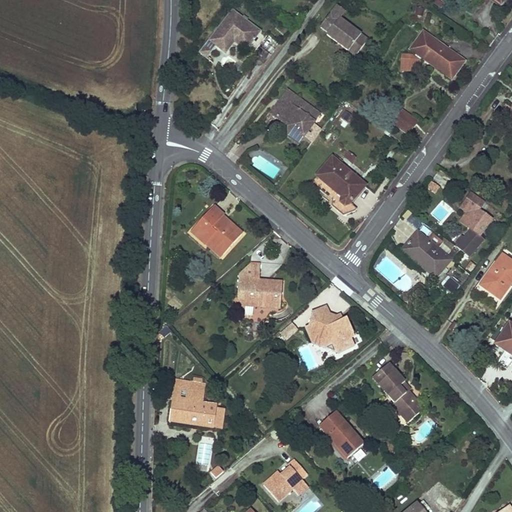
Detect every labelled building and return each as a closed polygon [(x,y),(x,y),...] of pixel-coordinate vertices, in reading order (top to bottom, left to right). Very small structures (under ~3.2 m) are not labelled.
[(439,0),(437,0),(435,3),(442,9),(445,4),(439,0)] [(360,34),(339,18),(344,11),(337,5),(320,27),(328,33),(326,35),(356,56),(361,48),(354,43),(360,34)] [(231,10),(208,42),(215,47),(220,51),(226,43),(229,45),(235,37),(249,47),(260,31),(231,10)] [(431,62),(452,78),(464,61),(423,31),(410,50),(415,53),(413,56),(403,55),(402,72),(420,73),(420,69),(417,66),(417,64),(422,58),(430,64),(431,62)] [(354,43),(361,48),(368,40),(360,34),(354,43)] [(244,52),(249,47),(235,37),(229,45),(226,43),(220,51),(225,55),(234,44),(244,52)] [(215,47),(208,42),(200,52),(207,58),(215,47)] [(294,127),(295,132),(302,138),(304,136),(313,124),(320,115),(287,91),(280,100),(283,102),(281,106),(276,106),(272,112),(273,116),(281,122),(285,120),(294,127)] [(511,109),(510,108),(505,105),(500,112),(511,120),(511,109)] [(399,109),(390,121),(409,135),(417,123),(399,109)] [(349,124),(354,117),(345,112),(341,118),(349,124)] [(312,143),(321,130),(313,124),(304,136),(312,143)] [(302,138),(295,132),(289,140),(296,145),(302,138)] [(226,156),(238,164),(246,151),(234,143),(226,156)] [(350,203),(365,186),(333,158),(317,176),(341,198),(340,203),(344,206),(347,205),(350,203)] [(480,236),(492,219),(480,210),(486,202),(473,192),(463,205),(476,215),(474,217),(469,225),(473,230),(466,238),(459,245),(458,247),(469,257),(484,239),(480,236)] [(476,215),(463,205),(461,208),(468,213),(474,217),(476,215)] [(221,258),(242,234),(232,225),(229,228),(220,220),(222,217),(223,216),(214,207),(194,229),(201,236),(199,239),(206,246),(207,245),(221,258)] [(469,225),(474,217),(468,213),(462,221),(469,225)] [(232,225),(222,217),(220,220),(229,228),(232,225)] [(191,232),(199,239),(201,236),(194,229),(191,232)] [(418,231),(404,247),(419,261),(417,263),(435,279),(451,261),(447,257),(418,231)] [(456,242),(459,245),(466,238),(463,235),(456,242)] [(419,261),(404,247),(402,250),(417,263),(419,261)] [(454,249),(447,257),(451,261),(458,253),(454,249)] [(511,262),(502,255),(480,286),(499,301),(511,282),(511,262)] [(260,264),(251,263),(239,276),(237,298),(245,305),(281,308),(282,283),(267,281),(260,287),(253,280),(259,281),(260,264)] [(442,288),(452,296),(462,285),(451,276),(442,288)] [(333,343),(338,353),(354,346),(349,335),(353,333),(350,325),(348,326),(345,319),(342,320),(340,315),(331,318),(326,307),(311,314),(313,318),(310,325),(305,327),(312,343),(321,339),(324,347),(333,343)] [(511,325),(509,323),(495,345),(511,355),(511,325)] [(291,324),(279,335),(286,343),(298,331),(291,324)] [(321,339),(312,343),(338,353),(333,343),(324,347),(321,339)] [(402,384),(405,382),(389,363),(372,377),(395,404),(393,406),(407,423),(423,409),(409,392),(402,384)] [(175,380),(172,400),(185,402),(189,382),(175,380)] [(170,422),(214,429),(216,409),(217,406),(203,404),(198,403),(198,400),(204,401),(206,385),(189,382),(185,402),(172,400),(170,422)] [(411,390),(405,382),(402,384),(409,392),(411,390)] [(225,410),(216,409),(214,429),(222,430),(225,410)] [(336,412),(319,426),(332,441),(347,459),(364,445),(336,412)] [(346,461),(347,459),(332,441),(330,443),(346,461)] [(295,460),(289,465),(291,467),(281,476),(278,472),(264,485),(278,501),(293,489),(298,495),(308,488),(301,479),(307,474),(295,460)] [(419,505),(417,503),(406,511),(429,511),(431,510),(423,501),(419,505)]
